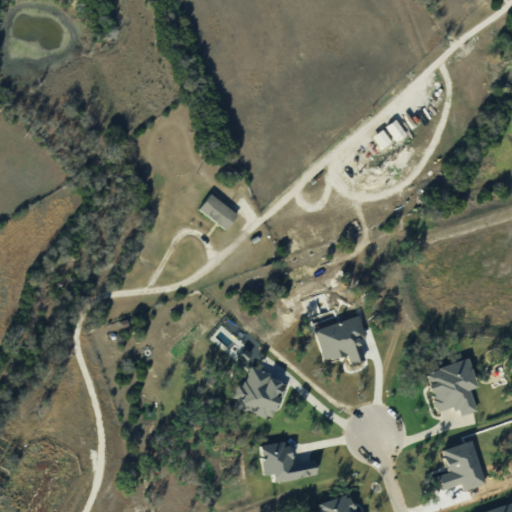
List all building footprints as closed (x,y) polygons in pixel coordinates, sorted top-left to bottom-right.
[(197,209),(225,229),(236,213),(208,193),(197,209)] [(475,410),(468,388),(475,386),(467,358),(423,372),(435,412),(457,406),(460,415),(475,410)] [(234,406),(271,420),(285,381),(248,368),(241,386),(235,383),(230,397),(236,399),(234,406)] [(315,475),(312,459),(290,463),(286,440),(258,445),(263,475),(270,473),(272,481),(315,475)] [(317,502),(319,510),(311,511),(355,511),(352,494),(317,502)] [(511,511),(511,502),(477,511),(511,511)]
